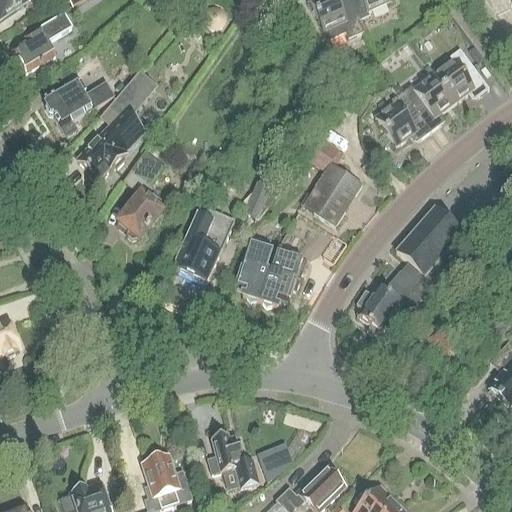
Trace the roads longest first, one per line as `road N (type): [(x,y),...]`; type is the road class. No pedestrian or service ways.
road 1 (residential): [(293,381),(372,242),(456,155),(511,112)]
road 2 (residential): [(118,402),(0,168)]
road 3 (tertiary): [(511,509),(478,471),(406,423),(293,381)]
road 4 (tertiary): [(118,402),(230,379),(293,381)]
road 5 (tertiary): [(0,440),(118,402)]
